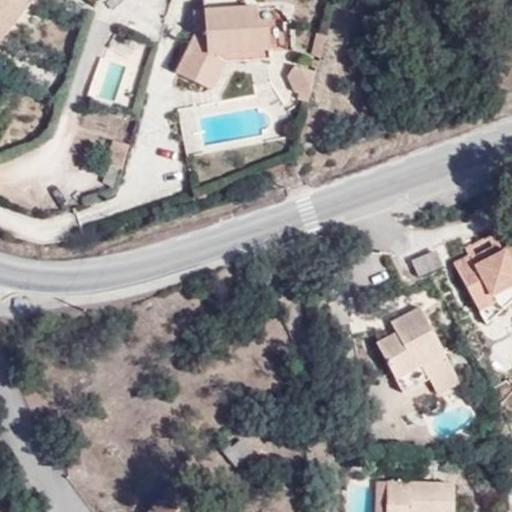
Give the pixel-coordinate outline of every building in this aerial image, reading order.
[(186,51),(236,51),(237,19),(229,19),(228,7),(217,6),(216,0),(175,0),(175,5),(164,6),(162,33),(141,67),(168,82),(186,51)] [(296,36),(286,33),(276,61),(286,64),(296,36)] [(110,39),(95,97),(128,106),(144,48),(110,39)] [(236,61),(236,51),(186,51),(168,82),(177,87),(192,60),(236,61)] [(282,84),(304,96),(317,73),(295,61),(282,84)] [(282,76),(262,67),(255,79),(269,112),(282,76)] [(70,149),(81,154),(90,130),(79,126),(70,149)] [(446,250),(447,253),(455,264),(482,251),(473,236),(446,250)] [(492,282),(499,294),(511,282),(511,271),(496,242),(482,251),(455,264),(447,253),(431,265),(453,311),(492,282)] [(461,326),(499,294),(492,282),(453,311),(461,326)] [(511,282),(499,294),(511,308),(511,307),(511,282)] [(391,358),(411,347),(388,301),(359,315),(363,325),(342,338),(361,374),(391,358)] [(426,376),(411,347),(391,358),(405,386),(426,376)] [(225,444),(215,436),(207,446),(228,468),(245,451),(232,438),(225,444)] [(367,511),(368,482),(359,482),(357,511),(367,511)] [(431,511),(433,483),(368,482),(367,511),(431,511)] [(163,484),(144,511),(199,511),(201,509),(163,484)]
